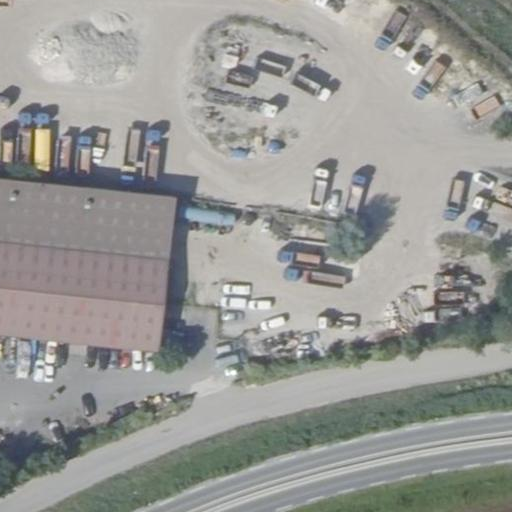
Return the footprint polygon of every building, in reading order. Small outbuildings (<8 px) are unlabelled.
[(449,32),(442,52),(456,57),(463,36),(449,32)] [(461,59),(471,68),(487,52),(478,43),(461,59)] [(487,109),(511,104),(511,92),(485,98),(487,109)] [(163,198),(0,168),(0,329),(133,354),(163,198)] [(511,206),(496,201),(490,216),(511,224),(511,206)] [(376,242),(387,244),(394,216),(383,214),(376,242)] [(352,224),(347,250),(358,252),(364,226),(352,224)] [(435,277),(436,288),(465,287),(464,276),(435,277)] [(363,364),(296,376),(298,385),(365,373),(363,364)]
